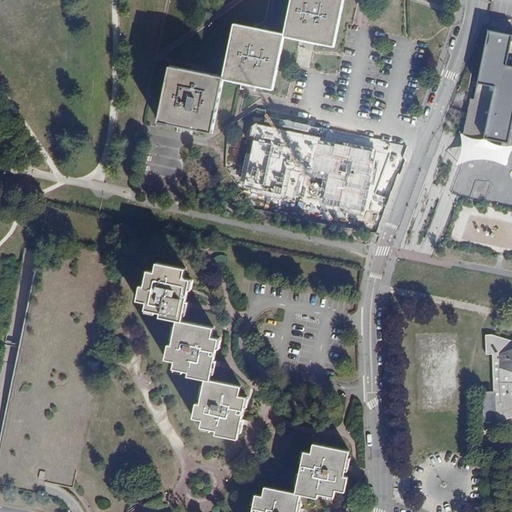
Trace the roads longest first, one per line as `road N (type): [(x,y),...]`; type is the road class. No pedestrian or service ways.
road 1 (unclassified): [(391,223),(370,323),(379,511)]
road 2 (residential): [(474,0),(391,223)]
